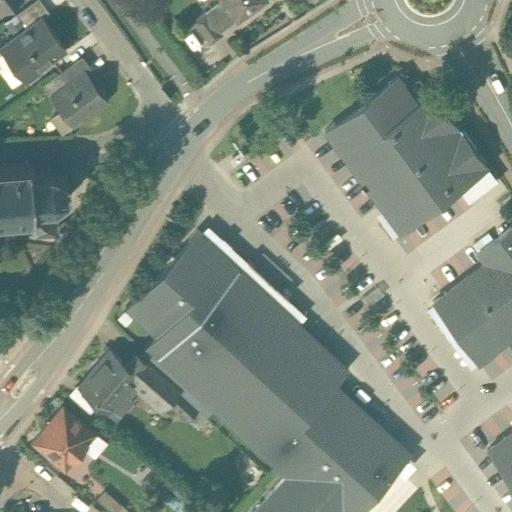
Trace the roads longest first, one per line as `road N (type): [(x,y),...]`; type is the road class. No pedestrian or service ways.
road 1 (primary): [(194,132),(139,207),(57,350),(0,417)]
road 2 (primary): [(385,6),(245,84),(194,132)]
road 3 (residential): [(169,106),(101,146),(0,152)]
road 4 (residential): [(87,0),(169,106)]
